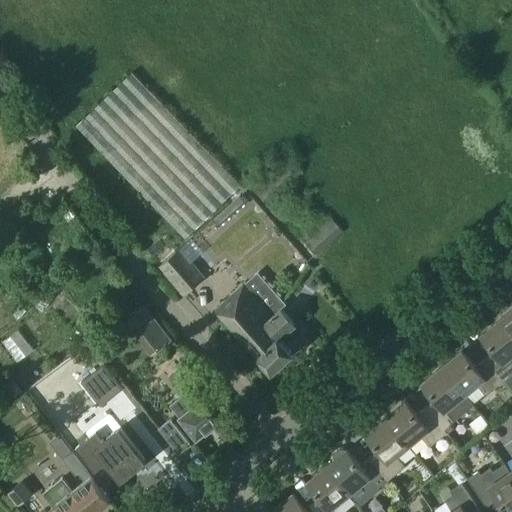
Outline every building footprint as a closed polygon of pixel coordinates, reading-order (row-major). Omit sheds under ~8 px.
[(243,185),(238,180),(132,71),(76,125),(187,239),(243,185)] [(45,118),(32,102),(25,107),(37,124),(45,118)] [(262,193),(272,203),(303,169),(293,159),(262,193)] [(241,194),(214,218),(220,224),(246,201),(241,194)] [(345,231),(329,214),(294,246),(309,263),(345,231)] [(181,248),(160,265),(185,294),(206,276),(181,248)] [(245,283),(217,309),(272,369),(292,351),(280,338),(295,323),(281,308),(273,315),(268,308),(278,299),(256,275),(246,284),(245,283)] [(144,304),(131,313),(138,323),(151,315),(144,304)] [(511,309),(502,318),(511,330),(511,309)] [(155,316),(140,328),(158,351),(173,339),(155,316)] [(511,330),(502,318),(482,334),(499,355),(489,363),(504,381),(511,374),(511,330)] [(463,350),(443,366),(465,393),(477,383),(487,395),(494,388),(504,381),(489,363),(480,370),(463,350)] [(104,363),(82,381),(102,405),(123,388),(104,363)] [(443,366),(423,382),(440,403),(431,411),(433,414),(445,428),(454,421),(462,415),(474,405),(465,393),(443,366)] [(180,417),(197,439),(229,414),(211,392),(206,396),(196,384),(171,403),(181,416),(180,417)] [(407,400),(387,417),(409,444),(421,434),(430,445),(438,439),(448,431),(445,428),(433,414),(424,421),(407,400)] [(387,417),(367,433),(383,454),(374,462),(389,479),(398,472),(406,465),(397,454),(409,444),(387,417)] [(171,418),(160,427),(180,452),(191,443),(171,418)] [(96,431),(76,448),(105,484),(117,474),(122,480),(146,460),(116,423),(100,436),(96,431)] [(334,460),(328,465),(350,492),(360,503),(372,493),(379,487),(389,479),(374,462),(365,469),(348,448),(346,450),(340,447),(333,453),(334,460)] [(84,479),(73,488),(63,476),(43,492),(58,511),(94,511),(111,499),(73,451),(63,459),(76,475),(79,472),(84,479)] [(479,470),(468,478),(484,500),(494,493),(507,511),(511,511),(511,473),(510,471),(505,463),(493,471),(491,467),(482,473),(479,470)] [(328,465),(308,481),(325,502),(315,509),(317,511),(333,511),(330,508),(350,492),(328,465)] [(10,491),(19,503),(33,492),(24,481),(10,491)] [(453,510),(450,511),(467,511),(477,504),(462,482),(451,490),(453,493),(445,498),(453,510)] [(310,511),(294,492),(274,509),(276,511),(310,511)]
